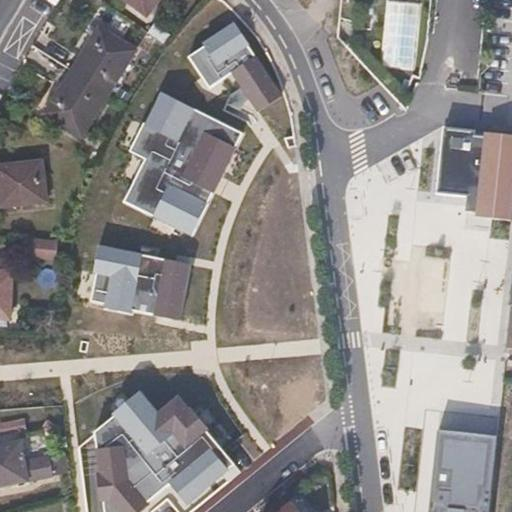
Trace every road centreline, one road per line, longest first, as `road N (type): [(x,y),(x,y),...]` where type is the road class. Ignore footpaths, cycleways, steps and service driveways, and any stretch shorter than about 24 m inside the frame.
road 1 (residential): [(363,426),(321,122),(292,45),(260,0)]
road 2 (residential): [(363,426),(320,434),(227,511)]
